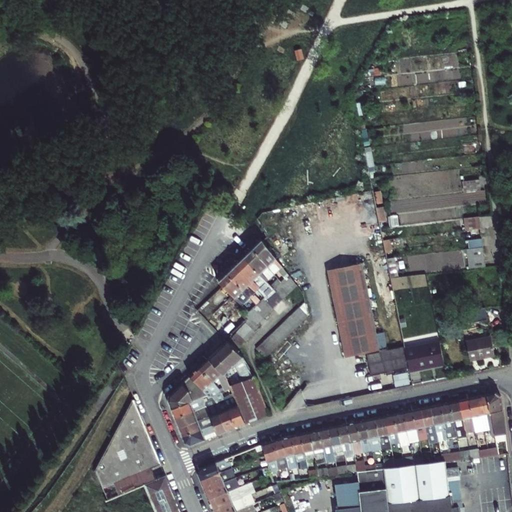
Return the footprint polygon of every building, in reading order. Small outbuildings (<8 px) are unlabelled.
[(464,136),(463,119),(436,120),(437,131),(441,131),(441,137),(464,136)] [(405,125),(405,141),(415,141),(414,124),(405,125)] [(473,142),(462,144),(463,153),(474,152),(473,142)] [(371,151),(366,153),(368,166),(374,165),(371,151)] [(367,152),(307,162),(320,242),(380,232),(367,152)] [(476,154),(411,160),(412,173),(456,169),(458,187),(463,186),(462,177),(478,176),(476,154)] [(465,193),(481,191),(480,180),(464,182),(465,193)] [(399,224),(438,222),(436,198),(398,201),(399,224)] [(483,230),(481,216),(466,218),(468,231),(483,230)] [(484,238),(470,240),(471,248),(485,246),(484,238)] [(262,242),(253,250),(273,274),(280,283),(283,280),(288,275),(284,270),(281,272),(282,273),(280,275),(276,271),(278,269),(280,271),(283,269),(262,242)] [(487,267),(485,248),(469,250),(471,269),(487,267)] [(273,274),(253,250),(244,259),(268,285),(272,282),(268,278),(273,274)] [(462,250),(424,255),(427,273),(464,267),(462,250)] [(396,278),(392,258),(385,259),(389,278),(396,278)] [(268,285),(244,259),(235,267),(259,292),(265,298),(268,294),(273,290),(268,285)] [(327,272),(344,358),(377,351),(360,265),(327,272)] [(259,292),(235,267),(227,275),(249,297),(253,293),(255,296),(259,292)] [(227,275),(219,283),(248,313),(249,313),(254,308),(256,305),(249,297),(227,275)] [(288,275),(283,280),(291,289),(297,284),(288,275)] [(291,289),(283,280),(280,283),(278,285),(286,294),(291,289)] [(286,294),(278,285),(273,289),(282,298),(286,294)] [(282,298),(273,289),(273,290),(268,294),(277,303),(282,298)] [(277,303),(268,294),(265,298),(263,299),(272,308),(277,303)] [(272,308),(263,299),(259,303),(267,312),(272,308)] [(309,318),(306,301),(299,308),(309,318)] [(267,312),(259,303),(256,305),(254,308),(262,317),(267,312)] [(262,317),(254,308),(249,313),(257,321),(262,317)] [(299,308),(294,313),(304,322),(309,318),(299,308)] [(468,309),(468,319),(485,318),(485,308),(468,309)] [(248,318),(257,327),(259,324),(257,321),(249,313),(248,313),(244,318),(246,320),(248,318)] [(294,313),(290,316),(300,326),(304,322),(294,313)] [(290,316),(286,321),(295,331),(300,326),(290,316)] [(257,327),(248,318),(246,320),(244,322),(253,331),(254,329),(257,327)] [(286,321),(281,325),(290,335),(295,331),(286,321)] [(253,331),(244,322),(240,327),(248,335),(253,331)] [(290,335),(281,325),(276,330),(285,340),(290,335)] [(248,335),(240,327),(235,331),(243,340),(248,335)] [(276,330),(271,335),(280,345),(285,340),(276,330)] [(243,340),(235,331),(231,336),(239,344),(243,340)] [(271,335),(266,339),(276,349),(280,345),(271,335)] [(239,344),(231,336),(226,340),(227,341),(230,344),(234,348),(239,344)] [(266,339),(262,344),(271,354),(276,349),(266,339)] [(489,340),(465,345),(468,362),(492,357),(489,340)] [(231,392),(232,396),(244,425),(268,416),(250,366),(234,348),(230,344),(227,341),(209,359),(224,375),(232,368),(238,383),(229,387),(230,389),(231,392)] [(408,369),(409,373),(437,367),(443,365),(438,342),(404,349),(408,369)] [(257,349),(266,358),(271,354),(262,344),(257,349)] [(403,346),(377,351),(378,353),(367,355),(371,376),(408,369),(404,349),(403,346)] [(224,375),(209,359),(199,368),(218,388),(221,393),(230,389),(229,387),(224,375)] [(199,368),(190,377),(206,393),(207,397),(209,400),(212,398),(221,394),(221,393),(218,388),(199,368)] [(172,410),(201,399),(207,397),(206,393),(190,377),(170,396),(168,402),(172,410)] [(495,394),(486,396),(492,428),(493,438),(504,436),(499,397),(495,394)] [(227,410),(235,429),(244,425),(232,396),(228,398),(232,408),(227,410)] [(486,396),(477,398),(483,429),(492,428),(486,396)] [(209,417),(212,426),(216,436),(226,433),(218,414),(213,401),(212,398),(209,400),(207,397),(201,399),(205,408),(209,417)] [(477,398),(467,399),(473,431),(483,429),(477,398)] [(201,399),(172,410),(175,420),(194,412),(202,409),(205,408),(201,399)] [(473,431),(467,399),(457,401),(464,433),(473,431)] [(114,484),(162,466),(134,401),(95,471),(102,488),(114,484)] [(464,433),(457,401),(448,403),(454,431),(456,440),(465,438),(464,433)] [(454,431),(448,403),(439,405),(444,430),(447,430),(448,433),(454,431)] [(444,430),(439,405),(430,407),(435,432),(440,431),(441,434),(444,434),(444,430)] [(435,432),(430,407),(421,409),(424,427),(428,426),(430,434),(426,435),(426,437),(436,436),(435,432)] [(431,463),(426,437),(426,435),(424,427),(421,409),(411,411),(414,429),(418,428),(423,451),(419,452),(420,459),(421,465),(431,463)] [(218,414),(226,433),(235,429),(227,410),(218,414)] [(411,411),(402,413),(407,441),(416,439),(414,429),(411,411)] [(175,420),(179,429),(198,421),(194,412),(175,420)] [(407,441),(402,413),(395,414),(392,415),(398,443),(407,441)] [(398,443),(392,415),(384,417),(389,445),(398,443)] [(179,429),(183,438),(212,426),(209,417),(205,418),(198,421),(179,429)] [(389,445),(387,435),(384,417),(374,419),(380,447),(380,449),(389,447),(389,445)] [(380,447),(374,419),(365,420),(370,449),(380,447)] [(365,420),(356,422),(361,451),(370,449),(365,420)] [(356,422),(346,424),(351,453),(361,451),(356,422)] [(346,424),(337,426),(342,454),(351,453),(346,424)] [(183,438),(185,445),(190,447),(216,436),(212,426),(183,438)] [(337,426),(327,428),(333,456),(335,456),(335,452),(338,452),(339,455),(342,454),(337,426)] [(333,456),(327,428),(317,430),(323,459),(333,456)] [(323,459),(317,430),(308,432),(314,461),(323,459)] [(308,432),(299,434),(304,462),(314,461),(308,432)] [(299,434),(289,436),(293,454),(296,453),(298,460),(294,461),(295,464),(304,462),(299,434)] [(293,454),(289,436),(280,438),(284,456),(288,455),(290,465),(295,464),(294,461),(293,454)] [(286,466),(284,456),(280,438),(270,442),(277,470),(286,466)] [(277,470),(270,442),(261,445),(267,470),(272,468),(273,471),(267,472),(270,482),(279,481),(277,470)] [(467,450),(468,454),(469,459),(479,458),(478,453),(477,451),(477,449),(467,450)] [(486,450),(487,452),(488,457),(497,456),(495,449),(486,450)] [(458,451),(459,455),(460,460),(469,459),(468,454),(467,450),(458,451)] [(477,451),(478,453),(479,458),(488,457),(487,452),(486,450),(477,451)] [(400,454),(401,459),(402,467),(412,466),(410,455),(409,452),(400,454)] [(439,453),(440,460),(449,460),(448,452),(439,453)] [(410,455),(412,466),(421,465),(420,459),(414,460),(413,454),(410,455)] [(355,472),(354,465),(347,466),(345,456),(343,457),(345,466),(346,473),(355,472)] [(346,473),(345,466),(340,467),(338,458),(333,459),(335,468),(336,474),(346,473)] [(391,458),(382,459),(384,469),(393,468),(391,460),(391,458)] [(382,459),(372,461),(374,470),(384,469),(382,459)] [(401,459),(391,460),(393,468),(402,467),(401,459)] [(225,465),(223,460),(199,470),(197,474),(200,481),(230,469),(228,464),(225,465)] [(353,462),(354,465),(355,472),(356,472),(364,471),(362,460),(353,462)] [(336,474),(335,468),(328,469),(326,461),(323,461),(325,468),(326,475),(336,474)] [(314,463),(315,469),(317,476),(326,475),(325,468),(318,468),(317,462),(314,463)] [(458,511),(458,508),(461,507),(457,468),(445,469),(444,462),(431,463),(421,465),(412,466),(402,467),(393,468),(384,469),(374,470),(364,471),(356,472),(357,483),(337,485),(338,495),(342,495),(344,509),(337,509),(335,510),(334,511),(458,511)] [(306,470),(307,478),(317,476),(315,469),(308,470),(307,464),(305,464),(306,470)] [(114,484),(118,495),(145,486),(166,477),(162,466),(114,484)] [(230,469),(200,481),(204,492),(234,479),(230,469)] [(297,475),(298,479),(307,478),(306,470),(296,472),(297,475)] [(180,511),(166,477),(145,486),(155,511),(180,511)] [(234,479),(204,492),(208,501),(238,488),(234,479)] [(208,501),(211,510),(249,494),(246,485),(238,488),(208,501)] [(334,486),(337,509),(344,509),(342,495),(338,495),(337,485),(334,486)] [(211,510),(212,511),(234,511),(246,507),(253,504),(249,494),(211,510)]
